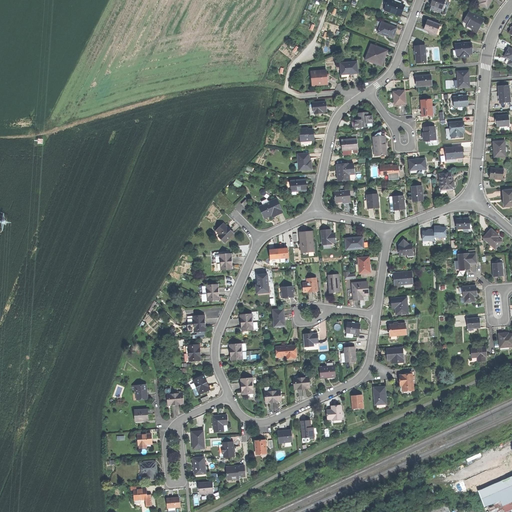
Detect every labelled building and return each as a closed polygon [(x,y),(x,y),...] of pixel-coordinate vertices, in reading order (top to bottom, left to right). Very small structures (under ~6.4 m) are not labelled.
[(391,12),(400,15),(402,10),(404,4),(391,0),(387,0),(386,4),(388,5),(387,9),(391,10),(391,12)] [(441,9),(443,10),(446,0),(432,0),(433,1),(431,5),(433,6),(441,9)] [(482,5),(488,8),(491,1),(492,0),(480,0),(481,0),(484,2),(482,5)] [(474,32),(478,34),(481,27),(484,20),(476,16),(476,15),(470,11),(465,21),(469,24),(472,25),(471,27),(475,29),(474,32)] [(426,25),(425,30),(430,32),(432,32),(432,35),(436,36),(437,34),(438,34),(441,25),(428,20),(426,25)] [(379,33),(394,38),(395,33),(397,27),(390,25),(383,22),(379,33)] [(456,44),(457,50),(459,50),(459,55),(461,55),(464,55),(464,57),(470,57),(470,54),(473,54),(473,49),(472,43),(456,44)] [(386,56),(388,51),(372,45),(370,50),(371,51),(368,59),(377,62),(377,64),(382,66),(384,59),(383,58),(384,55),(386,56)] [(417,63),(428,62),(426,46),(415,47),(416,55),(417,63)] [(354,74),(359,73),(358,62),(341,64),(342,74),(351,73),(351,74),(354,74)] [(317,85),(328,84),(328,78),(327,71),(312,72),(313,81),(317,81),(317,85)] [(460,88),(470,87),(470,81),(469,81),(469,78),(469,71),(459,71),(460,80),(460,88)] [(431,75),(417,76),(417,82),(417,87),(426,86),(432,85),(431,75)] [(510,85),(499,86),(500,93),(500,96),(499,96),(499,99),(500,99),(500,103),(506,102),(511,102),(510,95),(510,85)] [(395,104),(407,103),(405,91),(394,92),(395,98),(395,104)] [(454,97),(455,107),(469,106),(468,101),(468,96),(454,97)] [(422,109),(423,116),(434,115),(432,99),(421,101),(422,109)] [(327,102),(313,103),(314,112),(316,112),(316,114),(324,113),(323,111),(328,111),(327,107),(327,102)] [(356,120),(357,128),(368,127),(368,123),(373,123),(373,116),(369,116),(369,112),(360,113),(360,116),(360,120),(356,120)] [(498,127),(510,126),(509,115),(498,116),(498,120),(497,120),(497,122),(498,127)] [(452,133),(452,138),(463,137),(463,133),(462,127),(465,126),(464,121),(450,122),(451,134),(452,133)] [(425,136),(425,141),(432,140),(437,140),(436,130),(435,127),(425,128),(426,130),(426,135),(425,136)] [(302,142),(315,140),(315,135),(314,129),(309,130),(309,129),(301,130),(302,142)] [(376,156),(387,155),(386,145),(386,136),(374,137),(376,156)] [(352,150),(358,149),(357,139),(343,141),(343,145),(343,151),(345,151),(352,150)] [(496,149),(496,157),(506,157),(506,151),(505,146),(505,141),(494,142),(494,147),(494,149),(496,149)] [(463,146),(447,148),(448,159),(457,158),(464,157),(463,152),(463,146)] [(299,155),(300,170),(313,169),(312,163),(311,163),(310,159),(310,154),(299,155)] [(412,160),(412,170),(427,169),(426,159),(418,160),(412,160)] [(339,181),(351,180),(349,164),(338,165),(339,171),(339,175),(338,175),(339,181)] [(384,168),(384,174),(389,174),(389,176),(400,175),(399,167),(394,167),(394,165),(389,166),(385,166),(385,165),(381,165),(382,168),(384,168)] [(490,179),(503,180),(504,169),(496,169),(495,171),(491,170),(491,174),(490,179)] [(452,173),(440,174),(441,189),(447,188),(447,189),(454,189),(454,187),(455,187),(455,183),(453,183),(453,182),(452,173)] [(236,179),(233,184),(239,188),(243,183),(236,179)] [(292,182),(293,192),(302,191),(301,189),(308,188),(307,185),(307,180),(292,182)] [(413,187),(414,202),(418,201),(424,201),(423,186),(413,187)] [(335,193),(336,202),(341,202),(344,202),(344,204),(351,203),(350,191),(335,193)] [(368,199),(369,208),(374,208),(379,207),(378,194),(368,195),(368,199)] [(395,206),(395,210),(400,210),(406,209),(405,196),(398,196),(394,197),(395,206)] [(261,207),(266,218),(273,214),(274,217),(279,215),(283,213),(277,200),(261,207)] [(462,219),(457,219),(458,229),(464,229),(469,229),(469,223),(470,223),(470,218),(465,219),(462,219)] [(231,238),(235,234),(231,230),(230,231),(228,230),(229,229),(224,224),(217,231),(221,235),(220,237),(222,239),(226,243),(231,238)] [(433,229),(421,229),(422,241),(433,240),(433,237),(445,237),(445,225),(433,226),(433,229)] [(322,230),(323,244),(324,244),(325,249),(337,247),(335,233),(332,234),(330,234),(330,229),(326,229),(322,230)] [(484,238),(497,249),(503,241),(498,236),(499,235),(496,232),(492,229),(484,238)] [(221,241),(222,239),(220,237),(221,235),(217,231),(214,234),(221,241)] [(303,253),(315,252),(313,232),(306,232),(300,233),(303,253)] [(347,239),(348,250),(360,248),(365,248),(365,246),(364,237),(355,238),(347,239)] [(411,254),(414,253),(413,249),(413,245),(408,245),(404,246),(400,246),(400,251),(401,255),(411,254)] [(285,249),(280,250),(281,259),(290,258),(289,249),(285,249)] [(272,260),(281,259),(280,250),(271,250),(272,255),(272,260)] [(216,263),(222,263),(221,255),(231,254),(231,251),(215,253),(216,263)] [(221,255),(222,263),(234,262),(234,258),(233,254),(231,254),(221,255)] [(465,269),(465,270),(471,270),(471,266),(471,264),(478,263),(477,254),(470,254),(459,254),(460,269),(465,269)] [(360,272),(360,274),(371,273),(371,265),(370,257),(359,258),(359,261),(357,262),(358,272),(360,272)] [(234,266),(234,262),(222,263),(223,271),(235,270),(234,266)] [(494,263),(495,277),(499,276),(504,276),(503,262),(494,263)] [(396,288),(401,287),(401,286),(401,284),(414,283),(413,271),(397,273),(397,277),(396,277),(395,277),(396,288)] [(258,294),(268,293),(268,288),(270,288),(268,275),(258,276),(259,281),(259,285),(257,285),(258,294)] [(337,293),(341,292),(340,275),(330,276),(332,293),(337,293)] [(309,283),(310,293),(313,293),(315,292),(315,290),(319,290),(318,278),(311,279),(312,283),(309,283)] [(355,298),(355,300),(361,299),(360,296),(364,295),(369,295),(368,282),(353,284),(354,288),(355,298)] [(209,294),(220,292),(220,289),(219,284),(208,285),(209,294)] [(466,297),(467,303),(476,302),(476,296),(476,293),(478,293),(477,286),(464,287),(465,297),(466,297)] [(283,288),(284,298),(291,298),(295,297),(294,287),(283,288)] [(221,296),(220,292),(209,294),(209,302),(221,301),(221,296)] [(397,314),(408,313),(407,309),(409,309),(408,297),(393,299),(394,304),(397,304),(397,308),(397,314)] [(274,310),(275,327),(286,326),(285,318),(284,309),(274,310)] [(242,319),(242,323),(254,322),(253,314),(242,315),(242,319)] [(195,324),(207,323),(207,319),(206,315),(195,316),(195,324)] [(469,319),(470,329),(478,328),(481,328),(480,322),(480,318),(469,319)] [(243,331),(255,330),(254,322),(242,323),(243,327),(243,331)] [(354,323),(348,322),(347,332),(349,332),(358,334),(360,334),(361,324),(354,323)] [(207,327),(207,323),(195,324),(196,332),(199,332),(206,332),(207,332),(207,327)] [(392,335),(407,334),(406,323),(399,324),(396,324),(391,325),(391,330),(392,335)] [(305,334),(305,339),(306,339),(306,345),(314,345),(314,343),(319,343),(319,334),(314,334),(314,333),(310,333),(305,334)] [(500,334),(501,347),(511,345),(511,333),(510,334),(509,333),(505,333),(500,334)] [(231,349),(232,353),(244,352),(243,344),(243,343),(231,344),(231,349)] [(190,354),(202,353),(202,349),(202,345),(190,346),(190,354)] [(277,347),(278,357),(287,356),(287,359),(297,358),(297,355),(298,355),(297,346),(292,346),(277,347)] [(346,362),(357,361),(356,355),(355,346),(345,347),(346,362)] [(393,360),(393,363),(400,363),(399,361),(405,360),(404,348),(388,349),(388,354),(388,357),(393,356),(393,360)] [(480,349),(472,349),(473,356),(479,356),(479,359),(479,362),(487,362),(486,357),(488,356),(487,348),(485,348),(480,349)] [(233,361),(244,360),(244,352),(232,353),(232,357),(233,361)] [(203,357),(202,353),(190,354),(191,362),(203,361),(203,357)] [(329,377),(337,376),(336,366),(321,367),(322,378),(329,377)] [(410,374),(401,375),(401,378),(402,386),(404,385),(404,391),(415,390),(414,375),(414,374),(410,374)] [(195,381),(198,388),(209,383),(207,379),(205,376),(195,381)] [(307,389),(311,389),(311,376),(303,377),(303,389),(307,389)] [(299,389),(303,389),(303,377),(295,378),(296,390),(299,389)] [(242,383),(243,387),(254,386),(254,378),(242,379),(242,383)] [(210,387),(209,383),(198,388),(201,395),(212,390),(210,387)] [(139,401),(148,400),(148,393),(147,385),(133,387),(134,392),(138,392),(139,401)] [(243,395),(255,394),(254,386),(243,387),(243,391),(243,395)] [(380,387),(375,387),(377,404),(388,404),(386,387),(380,387)] [(274,391),(275,403),(279,402),(283,402),(282,390),(274,391)] [(270,403),(275,403),(274,391),(266,392),(267,403),(270,403)] [(177,394),(178,405),(181,405),(186,405),(185,393),(177,394)] [(173,406),(178,405),(177,394),(169,394),(169,406),(173,406)] [(358,395),(354,396),(355,410),(360,409),(360,408),(364,407),(363,395),(358,395)] [(329,411),(329,419),(343,418),(342,406),(336,406),(337,410),(333,410),(329,411)] [(137,422),(150,421),(149,415),(149,410),(136,411),(137,422)] [(221,416),(215,417),(216,432),(226,431),(225,425),(229,424),(228,416),(221,416)] [(308,421),(303,421),(304,438),(311,438),(316,437),(315,428),(313,428),(313,421),(308,421)] [(280,431),(282,443),(294,441),(292,430),(285,431),(280,431)] [(195,450),(206,449),(205,431),(193,432),(194,441),(195,450)] [(148,445),(153,444),(153,439),(153,434),(140,435),(141,446),(148,445)] [(256,441),(258,454),(268,453),(267,440),(262,441),(256,441)] [(234,442),(224,443),(224,445),(225,456),(225,457),(236,456),(235,449),(234,442)] [(196,475),(208,474),(207,466),(206,466),(205,458),(195,459),(196,465),(196,469),(195,469),(196,475)] [(156,473),(158,473),(158,468),(157,463),(155,463),(155,462),(146,463),(146,464),(143,464),(144,474),(147,474),(148,480),(157,479),(156,473)] [(464,479),(464,480),(501,463),(501,462),(464,479)] [(480,488),(481,490),(509,477),(503,463),(501,463),(464,480),(462,481),(467,491),(477,487),(479,486),(480,488)] [(238,468),(228,469),(229,480),(241,479),(241,477),(247,476),(245,465),(242,465),(238,465),(238,468)] [(201,488),(202,494),(215,493),(214,482),(201,484),(201,488)] [(493,504),(500,501),(505,499),(507,503),(511,500),(511,487),(490,497),(493,504)] [(144,490),(135,490),(135,491),(136,495),(135,495),(135,501),(147,500),(148,507),(154,506),(153,495),(149,496),(148,492),(148,489),(144,490)] [(170,509),(182,507),(181,498),(175,499),(169,499),(170,509)] [(511,511),(511,500),(507,503),(502,505),(505,511),(511,511)] [(422,511),(443,511),(449,510),(446,502),(422,511)]
